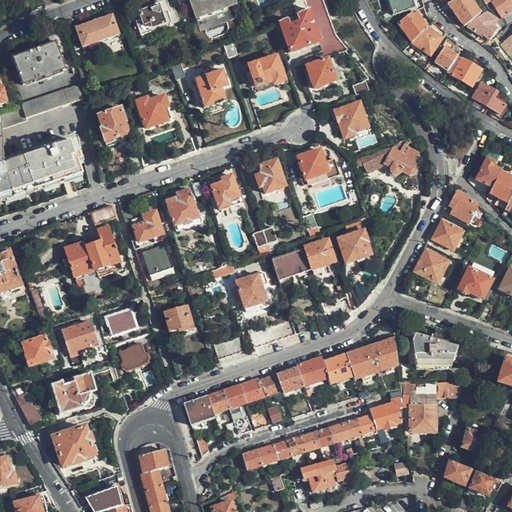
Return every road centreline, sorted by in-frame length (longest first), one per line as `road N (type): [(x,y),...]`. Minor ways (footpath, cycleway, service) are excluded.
road 1 (residential): [(0,229),(301,127)]
road 2 (residential): [(387,296),(436,204),(438,159),(388,76),(382,60),(390,46)]
road 3 (residential): [(156,423),(159,403),(177,391),(351,332),(387,296)]
road 4 (residential): [(187,482),(222,450),(363,405)]
road 5 (residential): [(511,230),(465,184),(491,123)]
road 6 (residential): [(387,296),(511,338)]
road 7 (residential): [(491,123),(390,46)]
